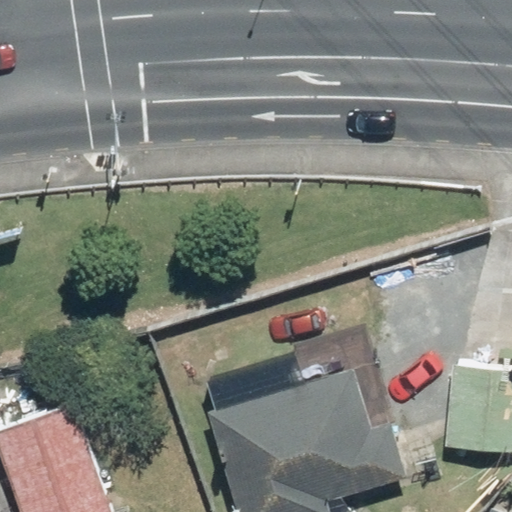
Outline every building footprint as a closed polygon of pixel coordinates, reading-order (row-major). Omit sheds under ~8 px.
[(511,355),(454,353),(451,439),(511,440),(511,355)] [(371,414),(355,360),(223,401),(257,511),(297,511),(360,493),(357,484),(422,463),(403,404),(371,414)] [(83,387),(0,415),(0,429),(28,511),(108,511),(125,506),(83,387)] [(511,511),(511,500),(502,496),(495,511),(511,511)] [(369,511),(357,499),(342,511),(369,511)]
